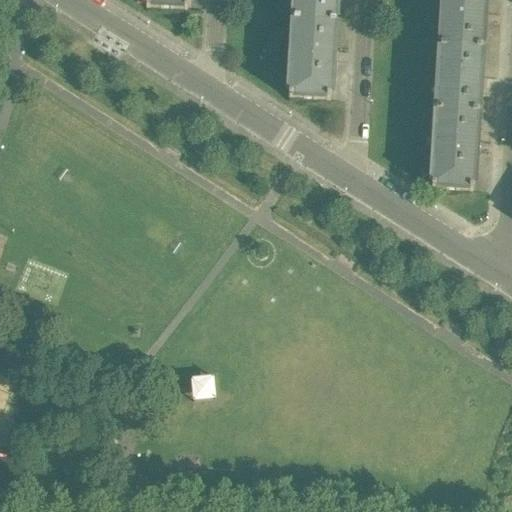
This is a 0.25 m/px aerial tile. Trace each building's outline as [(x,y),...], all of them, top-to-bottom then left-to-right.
[(146,0),(146,10),(149,10),(149,9),(159,10),(160,10),(163,11),(163,10),(169,11),(173,11),(183,12),(187,12),(187,0),(146,0)] [(294,0),(293,22),(334,25),(335,12),(336,0),(294,0)] [(442,0),(442,18),(440,49),(481,52),(482,39),(483,26),(483,20),(483,14),(484,1),(484,0),(442,0)] [(334,39),(334,25),(293,22),(291,55),(288,100),(292,100),(303,100),(302,101),(306,101),(312,101),(316,102),(316,101),(326,102),(330,102),(331,76),(332,63),(332,57),(333,52),(334,39)] [(481,52),(440,49),(438,82),(436,113),(477,116),(478,103),(479,90),(479,84),(479,79),(479,78),(480,65),(481,52)] [(476,129),(477,116),(436,113),(434,146),(433,161),(431,191),(435,191),(445,191),(445,192),(449,192),(449,191),(455,192),(458,192),(469,193),(472,193),(472,192),(474,167),(474,161),(475,154),(475,148),(475,142),(476,129)] [(193,377),(193,399),(215,399),(215,376),(193,377)]
